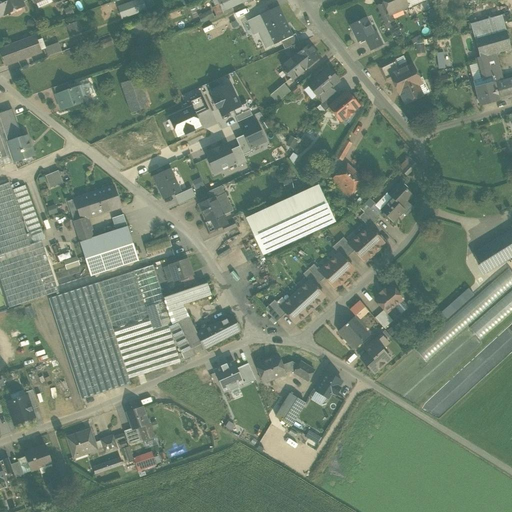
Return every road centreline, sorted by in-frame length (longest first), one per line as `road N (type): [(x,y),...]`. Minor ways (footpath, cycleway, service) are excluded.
road 1 (unclassified): [(0,81),(185,231),(252,337)]
road 2 (residential): [(0,444),(252,337)]
road 3 (residential): [(303,343),(418,226),(426,192),(415,138)]
road 4 (unclassified): [(303,343),(511,472)]
road 5 (residential): [(415,138),(313,16),(311,0)]
